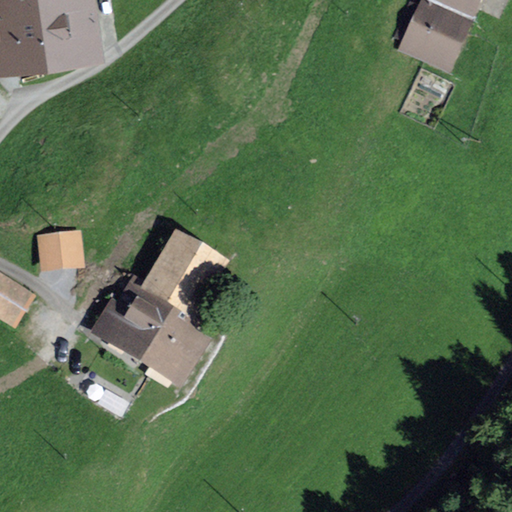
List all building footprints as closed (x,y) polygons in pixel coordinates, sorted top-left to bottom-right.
[(0,0),(0,41),(4,66),(70,57),(59,0),(0,0)] [(89,0),(59,0),(70,57),(88,54),(87,43),(97,41),(89,0)] [(436,0),(430,0),(406,53),(442,69),(467,14),(437,0),(436,0)] [(437,0),(467,14),(473,0),(437,0)] [(79,238),(48,241),(52,272),(83,268),(79,238)] [(158,318),(161,320),(140,355),(177,377),(199,341),(180,330),(218,267),(178,243),(162,271),(158,268),(147,286),(169,300),(158,318)] [(0,313),(13,322),(28,298),(0,279),(0,313)] [(104,333),(140,355),(161,320),(158,318),(169,300),(147,286),(136,280),(104,333)]
